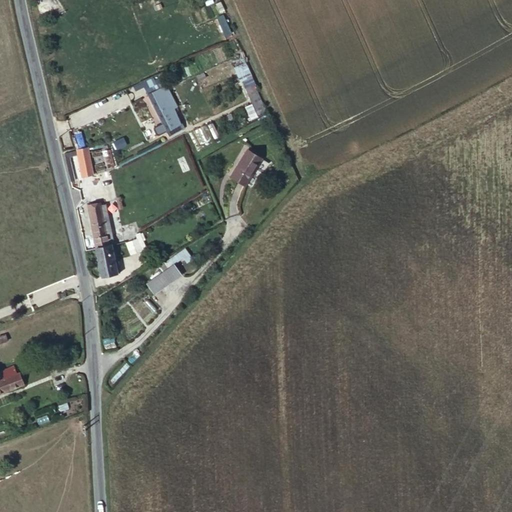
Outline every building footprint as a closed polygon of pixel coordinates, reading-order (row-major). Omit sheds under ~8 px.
[(231,33),(223,15),(217,18),(225,35),(231,33)] [(164,85),(164,84),(168,82),(166,76),(144,86),(147,93),(164,85)] [(180,124),(173,109),(176,106),(166,86),(148,94),(163,123),(155,127),(154,130),(156,135),(159,135),(167,132),(169,137),(185,128),(182,123),(180,124)] [(258,117),(252,104),(246,107),(245,107),(251,120),(252,120),(258,117)] [(126,145),(123,138),(114,142),(117,149),(126,145)] [(93,175),(88,148),(77,150),(82,176),(93,175)] [(244,185),(261,158),(248,150),(231,177),(244,185)] [(115,245),(106,205),(101,206),(89,208),(96,247),(111,245),(115,245)] [(136,235),(134,227),(123,230),(125,239),(136,235)] [(139,243),(143,241),(140,233),(136,235),(125,239),(131,254),(142,250),(139,243)] [(120,272),(115,245),(111,245),(96,247),(96,248),(102,276),(120,272)] [(169,259),(175,270),(192,259),(186,249),(169,259)] [(151,293),(182,278),(176,265),(145,280),(151,293)] [(7,338),(0,340),(0,345),(1,347),(9,343),(7,338)] [(0,397),(24,388),(20,376),(0,383),(0,397)]
